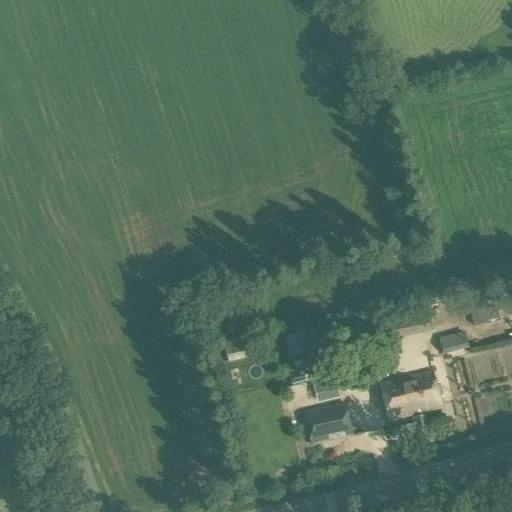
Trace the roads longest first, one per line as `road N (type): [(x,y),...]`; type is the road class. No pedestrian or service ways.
road 1 (track): [(99,511),(57,389),(0,283)]
road 2 (tertiary): [(335,511),(511,460)]
